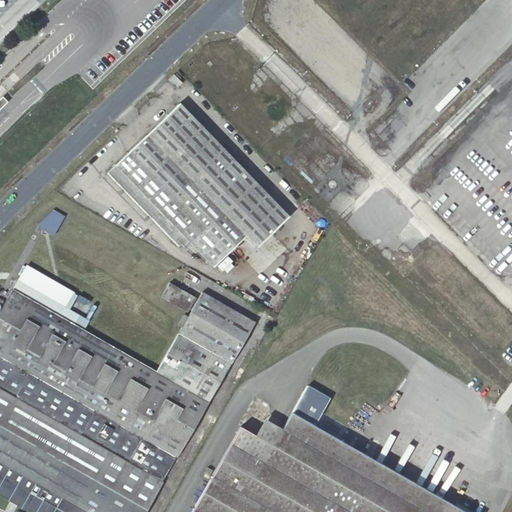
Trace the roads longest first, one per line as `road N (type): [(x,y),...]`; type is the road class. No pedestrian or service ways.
road 1 (unknown): [(61,157),(144,229),(216,272),(239,276),(277,251),(294,234),(295,200),(160,62)]
road 2 (unclassified): [(226,0),(0,217)]
